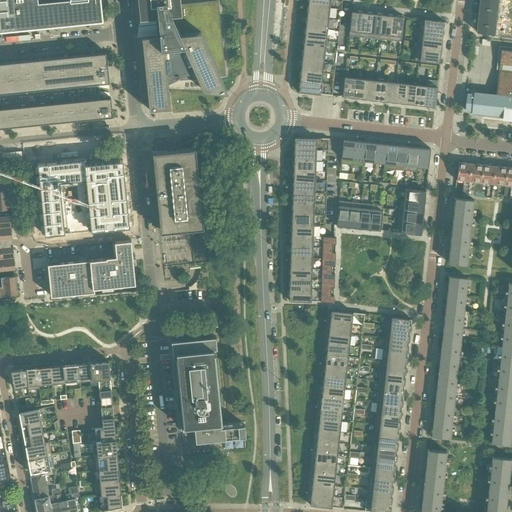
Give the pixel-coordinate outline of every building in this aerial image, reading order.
[(0,0),(0,32),(103,23),(100,0),(0,0)] [(138,0),(139,3),(139,4),(141,16),(140,16),(140,17),(141,17),(141,18),(142,18),(142,17),(154,16),(155,21),(154,21),(153,22),(152,22),(152,23),(152,24),(151,25),(152,26),(152,27),(153,27),(153,28),(154,28),(155,28),(156,35),(141,37),(146,80),(148,104),(149,110),(170,108),(169,99),(168,81),(198,78),(200,82),(199,82),(203,90),(227,91),(220,76),(225,76),(217,0),(179,4),(179,0),(178,0),(138,0)] [(479,0),(479,7),(499,9),(499,6),(499,0),(479,0)] [(307,12),(306,16),(328,18),(329,7),(308,5),(307,7),(306,12),(307,12)] [(479,7),(478,16),(498,18),(499,11),(499,9),(479,7)] [(349,36),(359,37),(362,12),(362,11),(357,11),(357,12),(351,11),(349,36)] [(359,37),(369,38),(372,13),(372,12),(367,12),(367,13),(362,12),(359,37)] [(369,38),(380,39),(382,14),(382,13),(377,13),(377,14),(372,13),(369,38)] [(390,40),(392,15),(393,15),(387,14),(387,15),(382,14),(380,39),(390,40)] [(392,15),(390,40),(401,42),(403,17),(403,16),(397,15),(397,16),(392,15)] [(306,23),(305,26),(327,29),(328,18),(306,16),(306,17),(305,17),(305,23),(306,23)] [(478,16),(477,25),(497,27),(498,18),(478,16)] [(419,18),(418,29),(443,32),(444,21),(419,18)] [(477,25),(476,34),(496,36),(497,27),(477,25)] [(304,34),(304,37),(326,40),(327,29),(305,26),(305,28),(304,28),(304,34)] [(418,29),(417,39),(441,42),(443,32),(418,29)] [(303,45),(303,48),(325,50),(326,40),(304,37),(304,39),(303,39),(302,45),(303,45)] [(417,39),(416,50),(440,52),(441,42),(417,39)] [(510,120),(511,117),(511,47),(498,46),(497,64),(502,64),(499,95),(474,92),(474,94),(467,93),(465,111),(472,111),(472,113),(502,116),(502,119),(510,120)] [(302,55),(302,59),(324,61),(325,50),(303,48),(303,50),(302,50),(301,55),(302,55)] [(440,52),(416,50),(414,60),(439,63),(440,52)] [(0,127),(103,117),(110,116),(112,116),(112,110),(110,97),(101,98),(101,95),(99,86),(99,83),(108,83),(108,82),(109,82),(108,78),(107,66),(106,53),(104,53),(0,63),(0,127)] [(301,66),(301,70),(322,72),(324,61),(302,59),(302,61),(301,61),(300,66),(301,66)] [(300,77),(299,80),(321,83),(322,72),(301,70),(300,71),(299,71),(299,77),(300,77)] [(342,96),(353,98),(355,78),(344,77),(342,96)] [(353,98),(363,99),(365,79),(355,78),(353,98)] [(363,99),(373,100),(375,80),(365,79),(363,99)] [(321,83),(299,80),(299,82),(298,82),(298,88),(299,88),(298,92),(320,94),(321,83)] [(373,100),(383,101),(385,81),(375,80),(373,100)] [(383,101),(393,102),(395,82),(385,81),(383,101)] [(393,102),(403,103),(406,83),(395,82),(393,102)] [(403,103),(414,104),(416,84),(406,83),(403,103)] [(414,104),(424,105),(426,86),(416,84),(414,104)] [(426,86),(424,105),(434,107),(437,87),(426,86)] [(294,145),(294,148),(316,149),(316,138),(294,137),(294,140),(293,140),(293,145),(294,145)] [(340,164),(351,165),(354,140),(343,139),(340,164)] [(351,165),(362,166),(365,141),(354,140),(351,165)] [(364,161),(373,162),(375,142),(365,141),(362,166),(363,166),(364,161)] [(373,162),(384,163),(386,143),(375,142),(373,162)] [(384,168),(394,169),(397,145),(386,143),(384,163),(384,168)] [(397,145),(394,169),(405,171),(408,146),(397,145)] [(405,171),(416,172),(418,147),(408,146),(405,171)] [(418,147),(416,172),(417,172),(417,167),(428,168),(430,148),(418,147)] [(160,232),(177,230),(203,228),(195,148),(152,153),(160,232)] [(294,156),(294,159),(315,160),(316,149),(294,148),(294,150),(293,150),(293,156),(294,156)] [(85,159),(37,164),(45,236),(65,233),(60,182),(85,179),(91,231),(129,227),(122,160),(86,164),(85,159)] [(293,167),(293,170),(315,171),(315,160),(294,159),(294,161),(293,161),(292,167),(293,167)] [(456,194),(467,195),(471,163),(466,162),(465,162),(465,163),(459,162),(458,162),(456,179),(456,180),(455,194),(456,194)] [(473,192),(479,193),(482,164),(482,165),(475,164),(471,163),(467,195),(472,196),(473,192)] [(485,197),(491,198),(494,166),(489,165),(483,165),(483,164),(482,164),(479,193),(486,194),(485,197)] [(497,184),(504,185),(506,167),(499,166),(494,166),(491,198),(496,198),(498,188),(497,188),(497,184)] [(293,177),(293,181),(315,182),(315,171),(293,170),(293,172),(292,172),(292,177),(293,177)] [(293,188),(293,192),(314,192),(315,182),(293,181),(293,183),(292,183),(292,188),(293,188)] [(399,199),(424,202),(425,191),(406,188),(404,199),(399,199)] [(292,199),(292,202),(314,203),(314,192),(293,192),(292,194),(291,199),(292,199)] [(448,262),(450,262),(466,264),(467,264),(467,263),(467,255),(470,256),(470,254),(468,254),(469,242),(471,242),(472,241),(469,240),(471,224),(473,224),(474,222),(471,222),(472,210),(475,210),(475,209),(473,209),(473,200),(474,200),(473,200),(455,198),(454,198),(455,198),(453,211),(452,211),(450,217),(453,217),(450,243),(448,243),(449,243),(448,243),(446,249),(447,248),(449,249),(448,262),(447,262),(448,262)] [(399,199),(398,210),(423,212),(424,202),(399,199)] [(0,210),(9,209),(8,200),(0,200),(0,210)] [(336,225),(347,227),(350,202),(339,201),(336,225)] [(292,210),(292,213),(313,214),(314,203),(292,202),(292,204),(291,204),(291,210),(292,210)] [(347,227),(358,228),(360,203),(350,202),(347,227)] [(358,228),(368,229),(371,204),(360,203),(358,228)] [(371,204),(368,229),(380,230),(381,222),(381,219),(381,216),(383,205),(371,204)] [(398,210),(397,220),(422,223),(423,212),(398,210)] [(291,221),(291,224),(313,225),(313,214),(292,213),(292,215),(291,215),(291,221)] [(0,216),(0,228),(11,227),(10,216),(0,216)] [(422,223),(397,220),(396,232),(421,235),(422,223)] [(291,232),(291,235),(313,236),(313,225),(291,224),(291,226),(290,226),(290,232),(291,232)] [(0,243),(10,243),(9,239),(12,238),(11,227),(0,228),(0,243)] [(291,243),(291,246),(312,247),(313,236),(291,235),(291,237),(290,237),(290,243),(291,243)] [(325,236),(324,258),(335,258),(335,252),(333,252),(333,244),(335,244),(336,236),(333,236),(325,236)] [(107,261),(106,258),(94,259),(75,261),(75,264),(74,264),(73,264),(73,262),(68,262),(68,265),(66,265),(65,262),(47,264),(48,269),(51,296),(56,296),(63,295),(68,294),(70,294),(77,293),(81,293),(89,292),(94,292),(94,288),(116,285),(134,284),(135,284),(133,264),(133,261),(132,252),(131,240),(114,241),(114,242),(116,258),(116,260),(115,260),(114,261),(114,258),(109,258),(109,261),(107,261)] [(0,259),(14,258),(13,247),(10,247),(10,243),(0,243),(0,259)] [(290,253),(290,257),(312,257),(312,247),(291,246),(290,248),(289,253),(290,253)] [(290,264),(290,267),(312,268),(312,257),(290,257),(290,259),(289,259),(289,264),(290,264)] [(14,258),(0,259),(0,270),(15,269),(14,258)] [(324,258),(324,280),(334,280),(334,273),(332,273),(332,265),(335,265),(335,258),(324,258)] [(290,275),(289,278),(311,279),(312,268),(290,267),(290,269),(289,269),(289,275),(290,275)] [(1,278),(1,287),(17,285),(16,276),(1,278)] [(440,359),(439,366),(437,385),(435,385),(436,385),(435,385),(433,391),(434,390),(436,391),(433,417),(432,417),(432,416),(430,423),(430,422),(433,423),(431,436),(432,436),(450,438),(451,437),(450,437),(451,429),(454,429),(454,424),(452,424),(453,415),(455,416),(455,414),(453,414),(455,397),(457,397),(457,396),(455,395),(456,384),(459,384),(459,382),(456,382),(458,365),(461,366),(461,364),(458,364),(460,352),(462,352),(462,350),(460,350),(462,333),(464,334),(464,332),(462,332),(463,320),(466,320),(466,319),(463,318),(465,302),(468,302),(468,301),(465,300),(467,288),(469,289),(469,287),(467,287),(468,279),(468,278),(467,278),(449,276),(448,276),(448,277),(449,277),(447,290),(446,290),(446,289),(443,295),(444,295),(447,295),(444,322),(442,321),(443,321),(442,321),(440,327),(443,327),(440,353),(439,353),(437,359),(440,359)] [(289,286),(289,289),(311,290),(311,279),(289,278),(289,280),(288,280),(288,286),(289,286)] [(334,280),(324,280),(323,302),(333,302),(334,295),(331,295),(331,287),(334,287),(334,280)] [(497,392),(496,394),(496,400),(493,400),(493,402),(495,402),(494,419),(491,419),(491,423),(493,424),(492,432),(490,432),(490,433),(492,433),(491,442),(491,443),(492,443),(509,445),(510,445),(510,444),(511,431),(511,425),(511,426),(511,424),(511,283),(509,283),(508,283),(509,283),(508,292),(505,291),(505,293),(507,293),(506,305),(504,305),(503,306),(506,306),(504,323),(502,323),(502,324),(504,325),(503,337),(500,336),(500,338),(503,338),(501,355),(498,355),(498,356),(500,357),(499,369),(497,368),(497,370),(499,370),(497,387),(495,386),(494,392),(497,392)] [(17,285),(1,287),(0,286),(0,298),(0,299),(0,297),(18,295),(17,285)] [(311,290),(289,289),(289,291),(288,291),(288,297),(289,297),(289,301),(310,301),(311,290)] [(330,318),(330,321),(351,324),(353,312),(331,310),(330,313),(330,312),(329,318),(330,318)] [(386,316),(385,327),(410,330),(411,319),(386,316)] [(329,329),(328,332),(350,334),(351,324),(330,321),(329,323),(328,323),(328,329),(329,329)] [(385,327),(384,338),(409,341),(410,330),(385,327)] [(195,430),(194,430),(195,442),(196,442),(245,437),(244,425),(241,425),(241,422),(222,423),(215,354),(213,354),(213,349),(217,348),(215,336),(202,337),(194,330),(192,333),(198,338),(171,341),(172,353),(173,358),(175,358),(178,391),(177,391),(177,390),(176,390),(177,400),(177,402),(177,401),(178,409),(178,410),(180,428),(194,427),(195,430)] [(328,340),(327,343),(349,345),(350,334),(328,332),(328,334),(327,334),(327,339),(328,340)] [(384,338),(383,349),(407,351),(409,341),(384,338)] [(326,350),(326,353),(348,356),(349,345),(327,343),(327,345),(326,345),(325,350),(326,350)] [(383,349),(381,360),(406,362),(407,351),(383,349)] [(325,361),(325,364),(347,367),(348,356),(326,353),(326,355),(325,355),(324,361),(325,361)] [(381,360),(380,370),(405,373),(406,362),(381,360)] [(99,396),(100,396),(112,395),(108,361),(90,363),(92,379),(98,379),(99,389),(99,396)] [(79,381),(92,379),(90,363),(77,364),(79,381)] [(65,382),(79,381),(77,364),(63,365),(65,382)] [(324,372),(324,375),(346,377),(347,367),(325,364),(325,366),(324,366),(323,372),(324,372)] [(51,384),(65,382),(63,365),(50,367),(51,384)] [(38,385),(51,384),(50,367),(37,368),(38,385)] [(39,389),(38,385),(37,368),(26,369),(28,386),(28,390),(39,389)] [(14,389),(28,386),(26,369),(10,371),(14,389)] [(380,370),(379,381),(404,384),(405,373),(380,370)] [(323,382),(322,386),(344,388),(346,377),(324,375),(323,377),(322,382),(323,382)] [(379,381),(378,392),(403,394),(404,384),(379,381)] [(322,393),(321,396),(343,399),(344,388),(322,386),(322,388),(321,388),(321,393),(322,393)] [(378,392),(377,402),(402,405),(403,394),(378,392)] [(101,411),(103,428),(115,427),(113,410),(112,395),(100,396),(101,411)] [(320,404),(320,407),(342,410),(343,399),(321,396),(321,398),(320,398),(320,404)] [(377,402),(376,413),(400,416),(402,405),(377,402)] [(319,415),(319,418),(341,421),(342,410),(320,407),(320,409),(319,409),(318,415),(319,415)] [(19,414),(21,424),(40,421),(38,410),(19,414)] [(376,413),(374,424),(399,427),(400,416),(376,413)] [(318,426),(318,429),(340,431),(341,421),(319,418),(319,420),(318,420),(317,426),(318,426)] [(21,424),(23,437),(43,434),(40,421),(21,424)] [(374,424),(373,435),(398,438),(399,427),(374,424)] [(95,429),(96,441),(116,439),(115,427),(103,428),(95,429)] [(317,436),(317,440),(338,442),(340,431),(318,429),(318,431),(317,431),(316,436),(317,436)] [(23,437),(25,447),(45,444),(45,443),(43,434),(23,437)] [(373,435),(372,446),(397,448),(398,438),(373,435)] [(92,442),(94,456),(118,453),(116,439),(96,441),(92,442)] [(316,447),(315,450),(337,453),(338,442),(317,440),(316,442),(315,442),(315,447),(316,447)] [(25,447),(27,459),(51,455),(49,442),(45,443),(45,444),(25,447)] [(372,446),(371,456),(396,459),(397,448),(372,446)] [(427,450),(426,463),(425,463),(424,462),(422,469),(423,468),(425,469),(422,495),(421,495),(421,494),(419,500),(422,500),(420,511),(439,511),(440,507),(443,507),(443,505),(440,505),(442,493),(444,493),(444,492),(442,492),(444,475),(446,475),(446,473),(444,473),(445,461),(448,462),(448,460),(446,460),(446,452),(447,451),(446,451),(446,452),(429,450),(428,450),(428,449),(427,449),(427,450)] [(315,458),(314,461),(336,464),(337,453),(315,450),(315,452),(314,452),(314,458),(315,458)] [(95,471),(99,471),(99,470),(119,468),(118,453),(94,456),(95,471)] [(51,455),(27,459),(30,473),(43,471),(50,469),(51,469),(54,469),(51,455)] [(371,456),(370,467),(395,470),(396,459),(371,456)] [(487,498),(487,504),(486,510),(484,510),(483,511),(486,511),(485,511),(504,511),(505,509),(506,510),(507,510),(509,504),(508,504),(506,504),(507,491),(507,490),(509,478),(510,478),(511,472),(509,472),(511,459),(511,458),(510,458),(510,459),(509,458),(493,457),(493,456),(492,456),(492,457),(491,465),(489,465),(488,466),(491,467),(490,478),(487,478),(487,480),(489,480),(488,497),(485,496),(485,498),(487,498)] [(6,457),(0,458),(0,479),(10,477),(6,457)] [(313,469),(313,472),(335,474),(336,464),(314,461),(314,463),(313,463),(313,469)] [(370,467),(368,478),(393,481),(395,470),(370,467)] [(99,471),(100,482),(120,480),(119,468),(99,470),(99,471)] [(312,479),(312,483),(334,485),(335,474),(313,472),(313,474),(312,474),(311,479),(312,479)] [(50,511),(43,475),(31,477),(35,499),(37,511),(50,511)] [(44,475),(43,475),(50,511),(59,511),(55,489),(51,490),(52,495),(49,496),(44,475)] [(368,478),(367,489),(392,491),(393,481),(368,478)] [(100,482),(102,495),(122,493),(120,480),(100,482)] [(311,490),(311,493),(333,496),(334,485),(312,483),(312,485),(311,485),(310,490),(311,490)] [(65,494),(66,500),(68,511),(80,511),(77,486),(68,488),(69,493),(65,494)] [(57,489),(55,489),(59,511),(68,511),(66,500),(62,501),(60,492),(59,489),(57,490),(57,489)] [(367,489),(366,499),(391,502),(392,491),(367,489)] [(122,493),(102,495),(103,510),(123,506),(122,493)] [(333,496),(311,493),(311,495),(310,495),(309,501),(310,501),(309,505),(331,507),(333,496)] [(371,501),(370,511),(375,511),(389,511),(391,502),(366,499),(366,500),(371,501)] [(7,505),(7,511),(17,511),(16,503),(7,505)]
